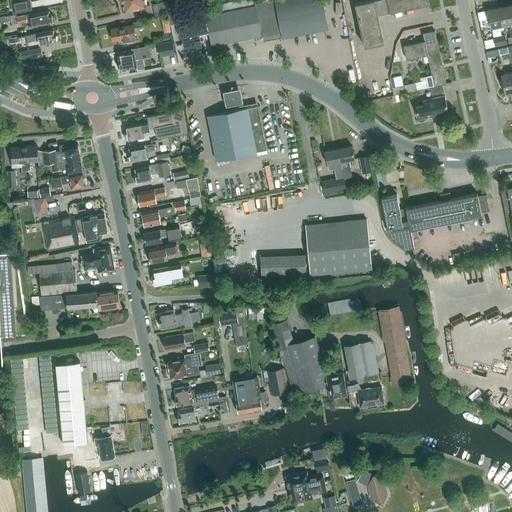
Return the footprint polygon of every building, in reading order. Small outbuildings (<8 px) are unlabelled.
[(29,0),(11,0),(14,13),(31,9),(29,0)] [(119,0),(120,2),(121,4),(124,3),(126,12),(146,7),(144,0),(119,0)] [(254,0),(238,0),(205,7),(204,7),(209,32),(212,46),(262,36),(262,35),(282,31),(283,37),(327,28),(328,28),(322,0),(261,0),(255,1),(254,0)] [(372,0),(355,4),(364,46),(364,47),(384,42),(378,16),(389,13),(390,14),(429,6),(427,0),(379,0),(375,1),(374,0),(372,0)] [(164,1),(153,4),(156,15),(166,13),(164,1)] [(498,8),(502,26),(511,23),(511,17),(509,5),(498,8)] [(180,38),(182,37),(184,48),(202,44),(200,34),(209,32),(204,7),(195,9),(198,23),(178,27),(180,38)] [(491,28),(502,26),(498,8),(487,10),(491,28)] [(12,24),(32,21),(33,26),(53,23),(53,22),(55,19),(55,16),(52,15),(52,14),(50,14),(50,11),(31,14),(17,17),(16,14),(11,15),(12,24)] [(177,18),(176,12),(167,14),(169,21),(177,18)] [(133,25),(112,29),(114,41),(122,40),(123,43),(136,40),(134,28),(142,27),(141,22),(133,23),(133,25)] [(54,31),(27,36),(26,36),(28,43),(40,41),(41,47),(57,44),(57,42),(59,42),(58,36),(56,36),(56,35),(54,35),(54,31)] [(427,56),(432,76),(426,78),(429,88),(434,87),(434,88),(446,85),(435,32),(422,34),(424,42),(403,47),(404,49),(407,60),(427,56)] [(169,40),(168,34),(155,36),(156,43),(169,40)] [(494,46),(506,44),(504,36),(493,38),(494,46)] [(158,43),(160,55),(174,53),(172,41),(158,43)] [(135,59),(143,58),(152,56),(150,46),(131,49),(132,53),(127,54),(126,51),(118,52),(120,62),(119,62),(120,62),(118,64),(118,68),(121,69),(121,70),(136,67),(135,59)] [(21,52),(22,59),(43,55),(41,48),(28,51),(21,52)] [(504,93),(511,91),(511,74),(511,73),(500,75),(504,93)] [(394,77),(395,86),(403,84),(401,75),(394,77)] [(240,83),(223,86),(226,102),(243,98),(240,83)] [(392,88),(393,96),(416,91),(415,83),(392,88)] [(443,94),(442,87),(430,89),(432,96),(443,94)] [(447,109),(445,97),(422,102),(422,105),(415,106),(418,119),(439,115),(438,111),(447,109)] [(248,109),(248,108),(208,116),(216,160),(217,164),(229,162),(228,157),(257,152),(256,151),(266,149),(258,107),(248,109)] [(187,132),(182,109),(147,116),(148,122),(142,124),(142,123),(126,126),(127,132),(126,134),(126,137),(128,138),(129,140),(138,138),(139,139),(143,138),(144,136),(143,129),(155,127),(158,138),(187,132)] [(155,143),(129,148),(130,153),(129,153),(131,162),(147,159),(146,152),(156,150),(155,143)] [(44,164),(51,164),(80,158),(78,145),(65,147),(64,145),(59,145),(61,153),(56,154),(56,150),(43,152),(44,164)] [(192,147),(183,145),(182,151),(190,153),(192,147)] [(24,147),(26,170),(30,170),(30,161),(38,160),(38,146),(24,147)] [(344,178),(351,177),(349,168),(350,168),(348,160),(354,159),(352,146),(338,149),(344,178)] [(21,170),(26,170),(24,147),(11,148),(12,162),(21,161),(21,170)] [(344,178),(338,149),(325,151),(328,169),(335,168),(337,179),(323,182),(325,192),(346,188),(344,178)] [(168,153),(156,156),(157,162),(170,160),(168,153)] [(371,171),(368,155),(359,157),(362,173),(371,171)] [(82,171),(80,158),(51,164),(52,171),(59,170),(59,169),(67,167),(68,174),(82,171)] [(161,175),(163,177),(166,176),(168,174),(170,173),(168,161),(149,164),(149,167),(135,170),(136,174),(135,174),(135,175),(133,177),(134,180),(136,181),(136,183),(152,180),(151,174),(159,172),(159,175),(161,175)] [(15,170),(6,171),(7,187),(16,186),(15,170)] [(188,177),(187,170),(173,172),(174,180),(188,177)] [(62,186),(62,185),(62,184),(70,182),(71,188),(85,185),(83,173),(54,178),(50,179),(52,188),(62,186)] [(197,178),(186,180),(189,191),(191,198),(200,196),(197,178)] [(511,186),(507,187),(508,190),(501,191),(506,213),(511,212),(511,215),(511,186)] [(49,187),(39,189),(41,197),(51,195),(49,187)] [(39,197),(38,188),(27,189),(28,198),(39,197)] [(166,194),(164,188),(138,194),(139,199),(138,200),(139,204),(140,205),(141,206),(156,203),(155,196),(166,194)] [(406,208),(410,230),(411,230),(482,215),(481,212),(490,210),(486,194),(478,196),(477,193),(450,198),(449,192),(440,194),(441,200),(406,208)] [(411,230),(410,230),(406,208),(400,209),(397,194),(381,197),(388,229),(389,229),(390,236),(406,248),(414,247),(411,230)] [(186,209),(184,200),(174,202),(176,211),(186,209)] [(172,214),(171,207),(142,213),(143,219),(142,221),(143,224),(144,225),(144,226),(161,223),(160,217),(172,214)] [(42,222),(47,250),(79,244),(77,231),(85,230),(87,242),(100,239),(99,234),(107,232),(104,213),(103,213),(82,217),(83,218),(75,219),(74,216),(42,222)] [(186,213),(178,214),(179,222),(187,220),(186,213)] [(203,219),(193,221),(196,231),(205,229),(203,219)] [(160,229),(143,232),(146,244),(162,241),(161,236),(168,234),(169,241),(181,239),(179,224),(167,226),(167,228),(160,229)] [(308,241),(311,275),(371,269),(368,235),(308,241)] [(202,244),(203,256),(217,254),(216,242),(202,244)] [(165,247),(148,250),(149,256),(148,257),(149,260),(151,261),(151,262),(168,259),(166,253),(178,251),(176,243),(165,245),(165,247)] [(82,263),(85,262),(86,268),(97,266),(98,272),(105,271),(105,270),(114,268),(112,257),(110,246),(101,248),(100,247),(94,248),(95,254),(81,257),(82,263)] [(0,333),(1,333),(2,343),(3,343),(2,337),(18,335),(16,306),(24,305),(19,259),(12,260),(11,249),(0,250),(0,333)] [(465,258),(464,251),(452,253),(454,260),(465,258)] [(261,280),(306,278),(305,254),(261,256),(261,280)] [(71,270),(70,262),(28,266),(29,273),(40,272),(41,294),(77,291),(75,269),(71,270)] [(169,267),(152,269),(153,276),(153,277),(152,279),(152,282),(154,284),(154,285),(171,282),(171,279),(183,277),(181,265),(169,267)] [(220,274),(198,276),(198,285),(220,283),(220,274)] [(98,309),(120,306),(117,290),(97,293),(97,291),(40,296),(41,310),(98,305),(98,309)] [(236,306),(218,309),(220,325),(238,322),(236,306)] [(399,306),(378,309),(380,320),(381,319),(391,377),(410,373),(404,337),(405,337),(399,306)] [(174,310),(160,313),(161,319),(161,320),(163,328),(177,326),(176,326),(185,324),(186,327),(192,326),(192,325),(200,324),(197,311),(189,313),(189,309),(183,310),(183,313),(175,315),(174,310)] [(451,333),(456,365),(470,367),(474,366),(475,361),(490,363),(491,363),(490,357),(486,357),(485,348),(486,342),(485,336),(486,331),(486,334),(488,323),(487,318),(479,317),(470,318),(464,318),(453,319),(451,333)] [(285,365),(294,393),(325,383),(322,374),(325,373),(314,336),(293,343),(286,319),(271,323),(283,365),(285,365)] [(165,348),(185,345),(185,342),(195,340),(193,332),(164,337),(165,348)] [(247,335),(235,337),(237,345),(248,343),(247,335)] [(370,340),(365,341),(345,344),(351,375),(351,376),(358,374),(376,371),(375,363),(374,363),(370,342),(370,340)] [(207,343),(194,345),(195,352),(209,350),(207,343)] [(200,352),(184,354),(185,359),(179,360),(168,362),(171,378),(187,375),(199,373),(198,365),(202,364),(200,352)] [(81,361),(56,363),(63,443),(88,441),(81,361)] [(219,363),(205,366),(207,376),(221,373),(219,363)] [(283,367),(267,370),(272,394),(287,391),(283,367)] [(327,375),(330,397),(346,395),(343,380),(344,380),(343,374),(342,374),(342,372),(327,375)] [(222,374),(213,375),(215,383),(224,381),(222,374)] [(245,378),(244,378),(250,410),(262,408),(260,400),(267,399),(265,391),(259,392),(256,376),(253,377),(245,378)] [(244,378),(232,380),(238,412),(250,410),(244,378)] [(360,406),(383,403),(381,386),(361,389),(358,384),(347,385),(348,391),(357,390),(360,406)] [(219,398),(217,386),(190,391),(190,386),(174,388),(176,397),(175,397),(175,398),(174,400),(174,404),(177,405),(219,398)] [(219,402),(221,412),(228,411),(226,401),(219,402)] [(195,414),(210,412),(208,404),(192,407),(193,407),(178,410),(179,415),(177,415),(178,421),(180,421),(180,422),(196,420),(195,414)] [(101,458),(114,455),(110,431),(110,430),(109,426),(102,428),(103,436),(95,437),(96,444),(99,444),(101,458)] [(324,448),(313,450),(315,460),(317,471),(329,469),(326,457),(324,448)] [(64,498),(79,495),(72,454),(57,457),(64,498)] [(45,511),(41,458),(41,457),(22,459),(26,511),(45,511)] [(104,463),(90,465),(93,483),(107,480),(104,463)] [(364,470),(358,480),(368,487),(372,499),(375,501),(385,498),(387,494),(381,473),(374,475),(364,470),(364,468),(364,470)] [(306,473),(287,477),(290,489),(324,482),(322,474),(307,477),(306,473)] [(347,482),(353,503),(361,501),(354,480),(347,482)] [(324,482),(290,489),(292,501),(311,497),(310,493),(326,490),(324,482)] [(122,485),(87,495),(91,508),(126,498),(122,485)] [(334,495),(324,497),(326,507),(337,505),(334,495)]
